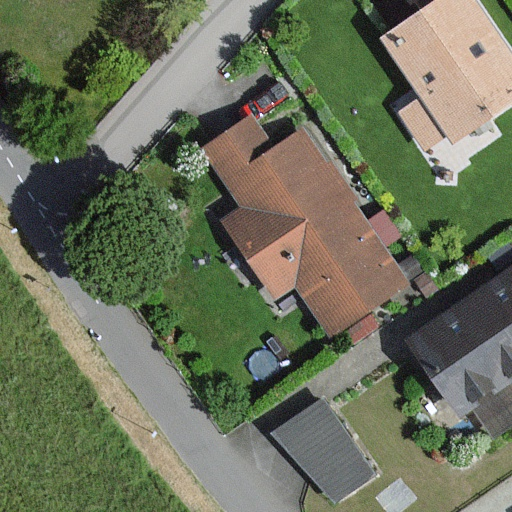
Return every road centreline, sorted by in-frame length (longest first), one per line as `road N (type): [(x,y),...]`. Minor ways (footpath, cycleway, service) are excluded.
road 1 (residential): [(46,222),(202,452),(258,511)]
road 2 (residential): [(247,0),(46,222)]
